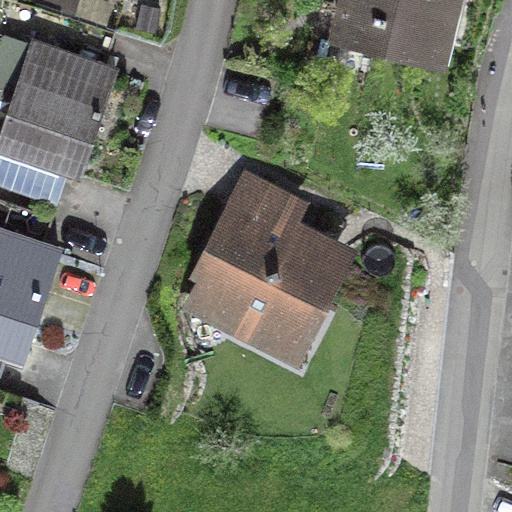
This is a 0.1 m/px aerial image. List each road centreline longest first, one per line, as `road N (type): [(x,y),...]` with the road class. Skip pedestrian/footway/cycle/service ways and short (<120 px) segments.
road 1 (residential): [(47,511),(212,0)]
road 2 (residential): [(451,511),(511,78)]
